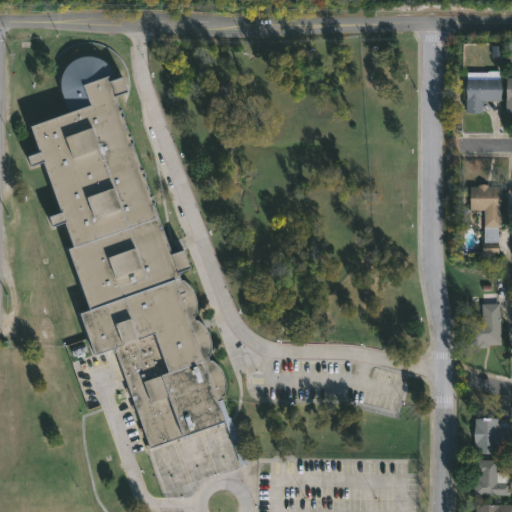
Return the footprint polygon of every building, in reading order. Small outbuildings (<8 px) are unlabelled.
[(112,71),(114,76),(120,74),(125,89),(113,93),(118,108),(119,108),(122,114),(120,115),(127,134),(129,134),(131,141),(130,142),(139,168),(141,168),(143,175),(142,175),(149,195),(150,195),(153,202),(151,202),(169,253),(181,249),(188,267),(176,272),(179,280),(182,279),(187,283),(194,294),(196,309),(194,315),(192,316),(194,321),(196,320),(201,324),(208,334),(210,347),(208,355),(206,355),(208,361),(210,360),(216,364),(223,375),(225,388),(223,395),(221,396),(230,423),(232,422),(246,462),(239,464),(224,421),(149,448),(113,347),(92,354),(77,312),(87,309),(66,247),(71,245),(62,220),(50,224),(46,215),(59,210),(41,160),(28,164),(25,155),(37,151),(28,125),(67,111),(59,89),(59,80),(63,68),(72,59),(83,55),(94,56),(105,61),(112,71)] [(497,70),(500,73),(500,101),(482,100),(482,112),(465,111),(466,71),(486,71),(489,70),(497,70)] [(488,184),(488,186),(500,186),(500,226),(498,226),(498,242),(483,242),(483,216),(474,217),(474,210),(469,210),(469,186),(488,184)] [(489,345),(489,347),(477,348),(477,345),(468,346),(468,321),(482,321),(481,304),(499,303),(500,345),(489,345)] [(511,447),(497,447),(497,453),(474,452),(474,418),(511,419),(511,429),(511,430),(511,447)] [(509,472),(508,496),(473,494),(474,479),(476,479),(477,474),(474,474),(474,459),(497,460),(496,472),(509,472)]
